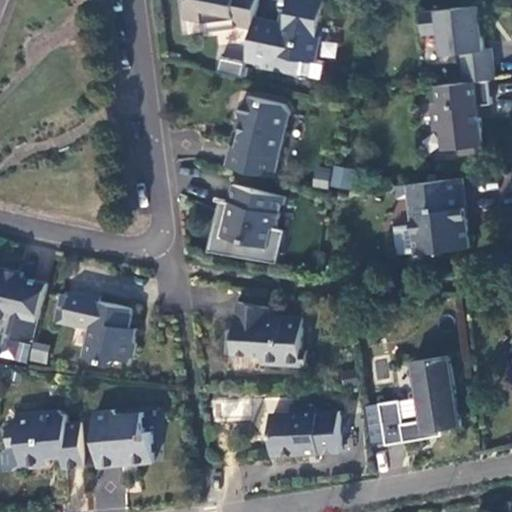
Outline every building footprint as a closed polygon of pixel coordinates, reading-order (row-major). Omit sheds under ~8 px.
[(239,28),(238,25),(254,28),(256,17),(259,0),(183,0),(186,17),(207,21),(208,32),(239,28)] [(256,17),(254,28),(248,60),(263,63),(262,66),(300,74),(303,59),(317,62),(323,36),(319,35),(326,0),(292,0),(290,16),(281,22),(256,17)] [(463,52),(467,82),(491,79),(496,78),(493,48),(486,48),(481,5),(422,12),(424,34),(441,32),(444,54),(461,53),(463,52)] [(491,79),(467,82),(438,85),(440,103),(434,104),(437,130),(443,129),(446,149),(461,148),(463,154),(486,151),(481,105),(480,105),(494,104),(491,79)] [(233,145),(227,166),(276,177),(291,112),(286,104),(251,96),(243,100),(240,113),(245,120),(239,146),(233,145)] [(333,165),(329,186),(351,190),(355,170),(333,165)] [(315,166),(313,186),(326,187),(328,168),(315,166)] [(467,206),(464,178),(410,184),(418,253),(472,247),(469,218),(464,219),(462,207),(467,206)] [(232,213),(227,212),(222,235),(270,247),(274,227),(278,228),(282,213),(280,213),(284,196),(234,184),(230,202),(234,203),(232,213)] [(31,336),(36,318),(41,319),(50,282),(24,276),(25,272),(6,268),(5,272),(0,270),(0,314),(15,318),(12,331),(31,336)] [(63,293),(57,320),(92,328),(86,356),(112,362),(114,357),(132,361),(133,357),(137,354),(139,345),(136,341),(137,337),(128,335),(135,308),(102,301),(103,297),(74,291),(73,295),(63,293)] [(265,355),(265,363),(308,365),(309,350),(303,350),(305,317),(284,316),(284,318),(271,317),(272,308),(239,301),(237,329),(230,329),(229,353),(265,355)] [(31,336),(36,337),(41,319),(36,318),(31,336)] [(32,342),(29,361),(46,364),(49,345),(32,342)] [(429,432),(464,426),(451,355),(414,361),(415,362),(416,362),(425,419),(405,423),(401,399),(381,403),(388,444),(430,437),(429,432)] [(274,413),(275,454),(344,451),(342,410),(320,411),(312,404),(294,405),(294,413),(274,413)] [(65,468),(87,466),(83,422),(69,423),(68,416),(60,409),(21,413),(12,424),(13,444),(24,468),(51,465),(50,457),(64,456),(65,468)] [(121,414),(116,409),(97,411),(102,466),(125,463),(125,458),(132,457),(138,462),(157,461),(154,430),(147,431),(145,412),(121,414)] [(5,469),(24,468),(13,444),(4,452),(5,469)]
